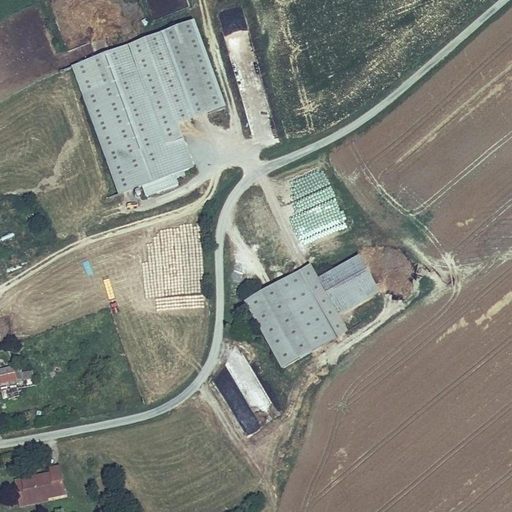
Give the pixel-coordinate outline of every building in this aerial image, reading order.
[(216,14),(223,32),(247,23),(240,5),(216,14)] [(141,53),(89,70),(124,174),(175,159),(177,163),(190,159),(187,153),(197,150),(188,121),(166,128),(141,53)] [(300,220),(308,210),(301,204),(306,198),(292,185),(278,201),(300,220)] [(314,249),(249,286),(287,351),(351,314),(338,290),(378,266),(362,239),(322,262),(314,249)] [(247,433),(279,415),(243,352),(223,363),(250,410),(240,416),(243,421),(241,422),(247,433)] [(4,379),(6,395),(32,391),(30,376),(4,379)] [(32,398),(8,402),(10,411),(33,407),(32,398)] [(49,481),(20,486),(24,506),(43,503),(44,505),(62,501),(57,474),(48,476),(49,481)] [(20,486),(13,487),(17,511),(19,511),(44,508),(44,505),(43,503),(24,506),(20,486)]
